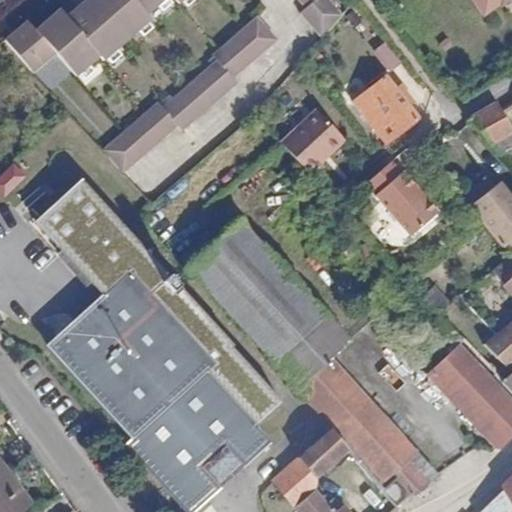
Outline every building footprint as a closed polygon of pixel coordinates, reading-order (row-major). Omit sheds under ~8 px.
[(79,0),(72,6),(67,0),(33,28),(25,20),(3,39),(31,71),(53,52),(72,73),(96,53),(100,58),(148,17),(145,13),(161,0),(175,0),(177,1),(178,0),(79,0)] [(299,15),(321,41),(341,19),(333,8),(326,0),(294,0),(303,11),(299,15)] [(156,103),(100,151),(119,172),(174,125),(178,129),(232,83),(228,78),(271,39),(253,18),(208,56),(214,61),(159,107),(156,103)] [(365,93),(398,132),(416,119),(407,108),(411,105),(396,86),(392,89),(383,78),(365,93)] [(468,120),(504,164),(511,157),(511,130),(500,110),(496,103),(468,120)] [(309,104),(274,138),(280,144),(302,168),(313,157),(311,155),(319,148),(321,150),(338,134),(309,104)] [(311,155),(313,157),(321,150),(319,148),(311,155)] [(30,161),(8,181),(18,192),(40,172),(30,161)] [(396,174),(387,162),(359,182),(399,238),(430,216),(398,173),(396,174)] [(34,219),(73,265),(97,293),(43,343),(96,401),(188,511),(206,511),(228,489),(236,469),(267,442),(254,425),(277,404),(226,346),(228,344),(122,224),(83,177),(34,219)] [(511,196),(509,199),(500,188),(472,212),(478,218),(476,220),(498,244),(511,231),(511,196)] [(294,390),(329,358),(347,342),(236,222),(185,269),(294,390)] [(511,271),(500,282),(511,294),(511,271)] [(366,286),(426,350),(441,336),(381,273),(366,286)] [(433,287),(427,299),(444,308),(450,297),(433,287)] [(347,304),(408,367),(423,354),(362,289),(347,304)] [(511,311),(497,325),(491,331),(487,327),(482,331),(486,335),(479,342),(500,362),(511,350),(511,311)] [(454,342),(461,337),(445,320),(439,324),(454,342)] [(492,320),(485,325),(487,327),(491,331),(497,325),(492,320)] [(429,372),(500,448),(511,436),(511,400),(458,343),(429,372)] [(434,475),(329,358),(294,390),(399,507),(434,475)] [(511,365),(500,378),(511,391),(511,365)] [(325,429),(274,479),(269,483),(278,493),(304,469),(311,476),(316,473),(335,455),(339,459),(346,452),(332,437),(325,429)] [(346,452),(339,459),(343,463),(350,457),(346,452)] [(0,466),(0,511),(16,511),(28,503),(0,466)] [(304,469),(278,493),(294,511),(333,511),(312,489),(311,476),(304,469)] [(269,483),(274,479),(269,474),(264,478),(265,480),(269,483)] [(511,474),(499,488),(500,489),(508,501),(511,506),(511,474)] [(508,501),(500,489),(475,511),(490,511),(489,510),(500,502),(502,505),(508,501)] [(511,511),(511,506),(508,501),(502,505),(500,502),(489,510),(490,511),(511,511)]
